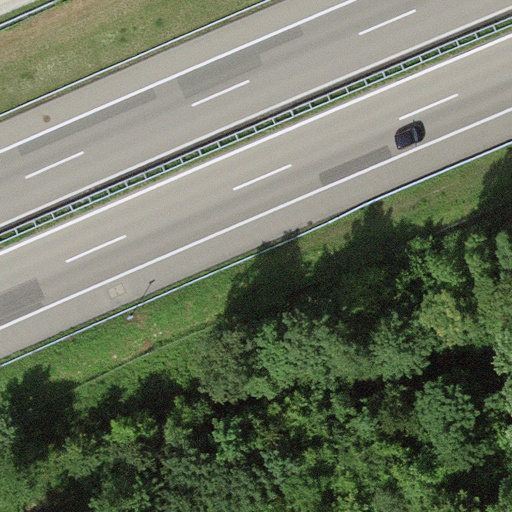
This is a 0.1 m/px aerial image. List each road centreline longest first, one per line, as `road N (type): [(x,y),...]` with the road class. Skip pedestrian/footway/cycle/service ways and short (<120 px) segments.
road 1 (motorway): [(0,293),(511,74)]
road 2 (motorway): [(446,0),(0,191)]
